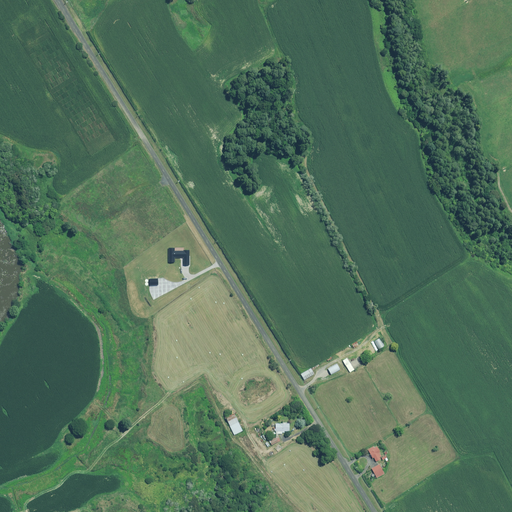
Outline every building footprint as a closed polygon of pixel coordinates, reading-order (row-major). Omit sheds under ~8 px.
[(384,346),(379,338),(374,341),(379,349),(384,346)] [(354,370),(347,358),(343,361),(350,372),(354,370)] [(340,370),(337,364),(328,369),(331,375),(340,370)] [(314,374),(311,369),(301,374),(304,380),(314,374)] [(242,431),(234,413),(226,417),(234,435),(242,431)] [(289,431),(289,424),(276,424),(276,434),(282,434),(282,433),(284,433),(284,431),(289,431)] [(280,441),(278,437),(269,441),(272,445),(280,441)] [(378,453),(379,452),(380,452),(377,446),(368,450),(372,458),(374,457),(376,462),(381,459),(378,453)] [(384,474),(379,464),(372,468),(377,478),(384,474)]
